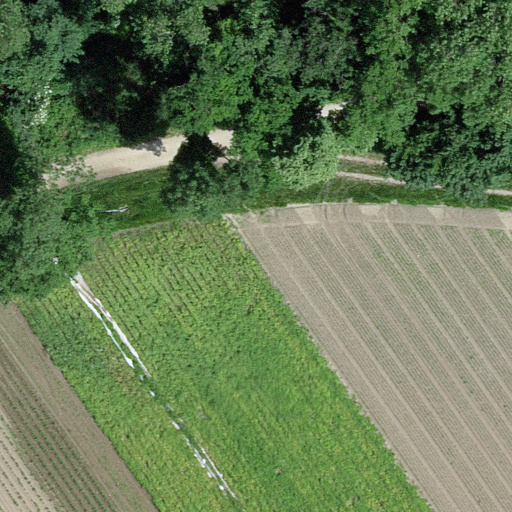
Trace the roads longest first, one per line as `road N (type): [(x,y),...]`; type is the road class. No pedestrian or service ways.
road 1 (track): [(511,98),(0,195)]
road 2 (track): [(254,145),(466,195),(511,197)]
